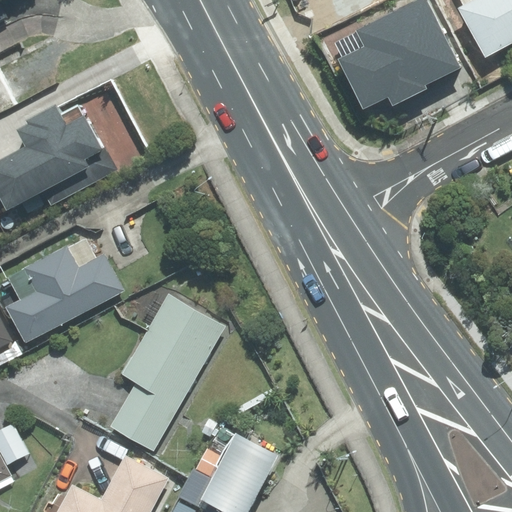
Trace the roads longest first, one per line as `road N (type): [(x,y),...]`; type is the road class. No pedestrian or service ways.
road 1 (primary): [(461,511),(402,404),(324,229)]
road 2 (primary): [(415,511),(362,375),(324,229)]
road 3 (primary): [(324,229),(511,458)]
road 4 (primary): [(324,229),(511,424)]
road 5 (primary): [(324,229),(201,0)]
road 6 (residential): [(511,123),(324,229)]
